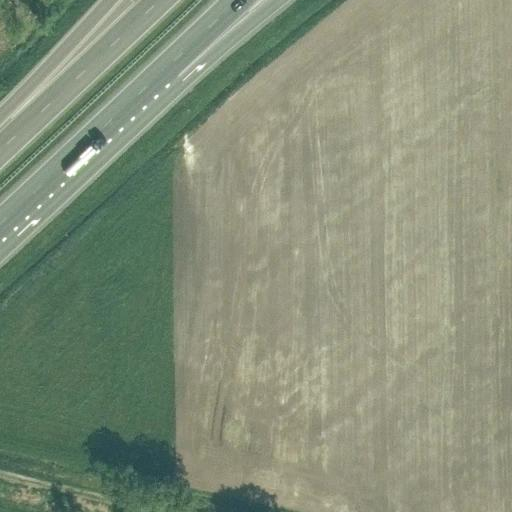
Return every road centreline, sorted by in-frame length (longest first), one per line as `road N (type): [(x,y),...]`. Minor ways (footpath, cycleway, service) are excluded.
road 1 (trunk): [(0,221),(169,64)]
road 2 (trunk): [(158,0),(0,148)]
road 3 (track): [(163,511),(0,471)]
road 4 (trunk): [(109,0),(0,121)]
